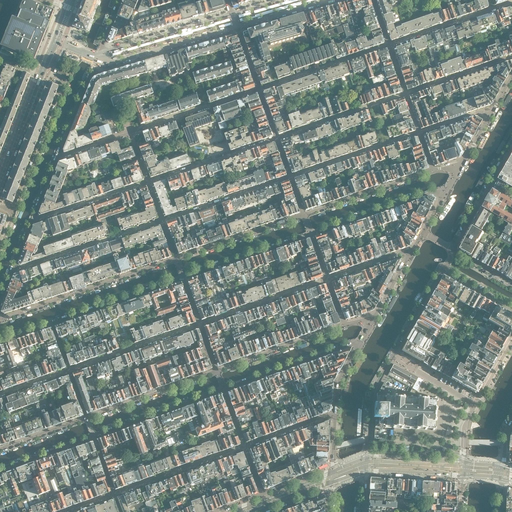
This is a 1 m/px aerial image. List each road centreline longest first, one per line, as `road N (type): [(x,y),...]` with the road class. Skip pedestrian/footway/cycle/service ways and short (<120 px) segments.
road 1 (residential): [(57,156),(258,88)]
road 2 (residential): [(368,458),(372,396),(444,269)]
road 3 (residential): [(176,258),(0,319)]
road 4 (residential): [(40,74),(63,83),(14,211)]
road 5 (residential): [(13,268),(161,219)]
road 6 (residential): [(96,59),(118,61),(236,26)]
road 7 (residential): [(232,13),(96,59)]
road 8 (residential): [(223,389),(357,346)]
road 9 (residential): [(310,234),(444,194)]
road 10 (residential): [(51,323),(183,278)]
road 11 (residential): [(93,438),(223,389)]
road 12 (residential): [(114,495),(244,447)]
road 13 (residential): [(199,323),(69,370)]
road 14 (residential): [(216,370),(86,417)]
road 15 (residential): [(258,88),(388,44)]
road 16 (residential): [(276,137),(147,182)]
road 17 (residential): [(289,176),(418,132)]
road 18 (residential): [(405,95),(276,137)]
road 19 (residential): [(343,324),(216,370)]
road 20 (residential): [(161,219),(289,176)]
road 21 (residential): [(431,171),(303,214)]
road 22 (residential): [(326,279),(199,323)]
road 23 (residential): [(183,278),(310,234)]
road 24 (residential): [(303,214),(176,258)]
road 25 (residential): [(388,44),(511,3)]
road 26 (residential): [(453,251),(511,146)]
road 27 (residential): [(147,182),(33,218)]
